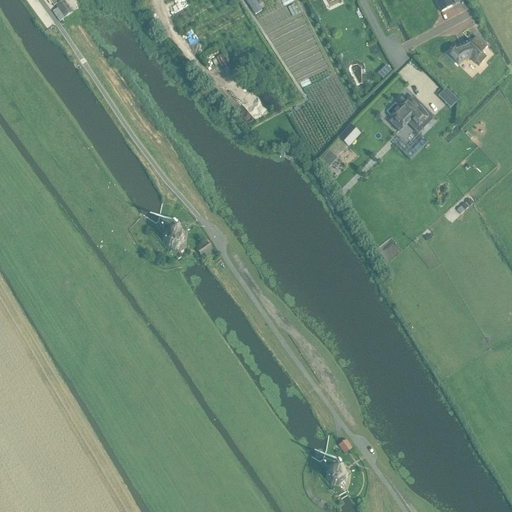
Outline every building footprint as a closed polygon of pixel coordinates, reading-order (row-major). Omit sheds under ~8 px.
[(53,12),(59,22),(73,13),(63,0),(62,0),(48,0),(53,7),(55,5),(58,9),(53,12)] [(254,0),(245,0),(255,15),(262,11),(254,0)] [(434,0),(441,12),(452,6),(448,0),(434,0)] [(483,44),(476,37),(470,43),(469,42),(467,44),(465,45),(463,47),(461,47),(459,48),(457,49),(456,49),(452,44),(451,45),(453,47),(446,54),(456,64),(458,62),(461,60),(464,59),(467,57),(469,57),(480,67),(487,58),(482,54),(487,48),(483,44)] [(446,90),(440,95),(452,107),(458,102),(446,90)] [(407,98),(399,106),(400,107),(392,116),(394,118),(390,123),(399,131),(408,121),(408,120),(410,118),(424,131),(436,119),(414,98),(411,101),(407,98)] [(348,129),(338,139),(349,149),(359,138),(348,129)] [(320,163),(318,164),(325,170),(326,172),(338,159),(330,152),(320,163)] [(183,240),(184,232),(178,226),(170,225),(164,230),(163,239),(169,245),(177,246),(183,240)] [(201,257),(212,250),(207,243),(198,250),(201,257)] [(353,450),(346,441),(339,446),(344,455),(353,450)] [(348,480),(349,472),(343,466),(335,465),(329,470),(328,479),(334,485),(342,486),(348,480)]
